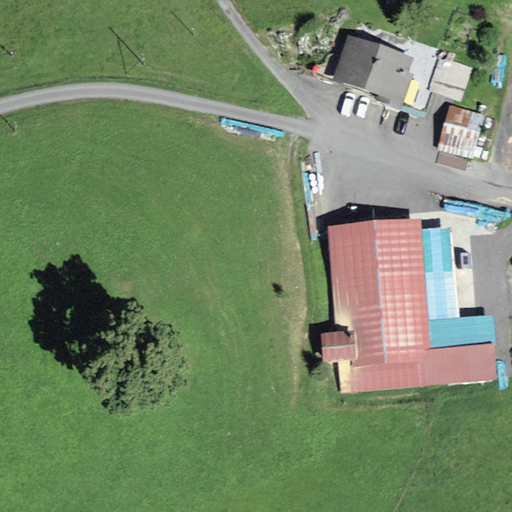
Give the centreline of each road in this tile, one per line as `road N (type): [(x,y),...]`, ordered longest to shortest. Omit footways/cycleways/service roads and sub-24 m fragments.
road 1 (track): [(336,142),(119,94),(0,111)]
road 2 (track): [(511,191),(336,142)]
road 3 (track): [(336,142),(223,0)]
